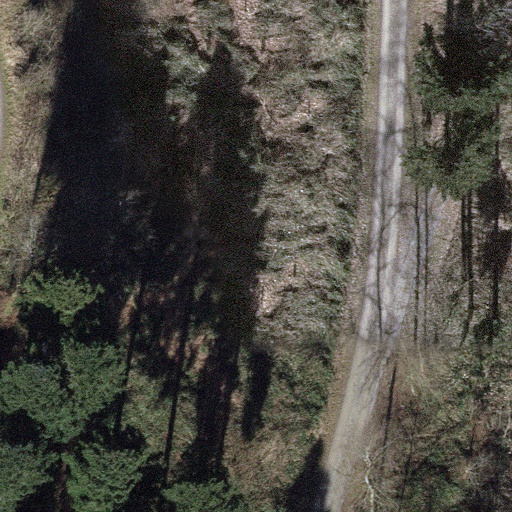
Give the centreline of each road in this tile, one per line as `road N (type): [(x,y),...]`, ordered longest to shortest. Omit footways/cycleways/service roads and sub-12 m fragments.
road 1 (track): [(398,271),(459,151),(494,0)]
road 2 (track): [(398,271),(402,0)]
road 3 (track): [(327,511),(398,271)]
